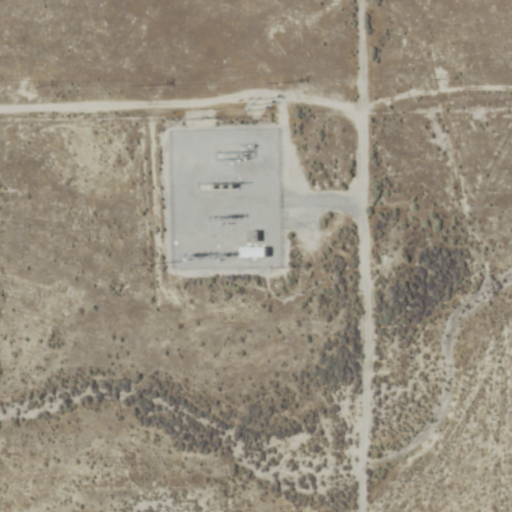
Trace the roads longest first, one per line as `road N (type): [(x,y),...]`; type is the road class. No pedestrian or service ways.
road 1 (track): [(361,511),(363,0)]
road 2 (track): [(0,109),(316,102),(363,114)]
